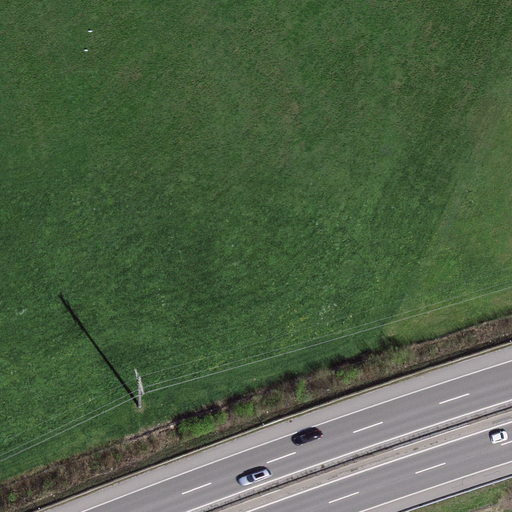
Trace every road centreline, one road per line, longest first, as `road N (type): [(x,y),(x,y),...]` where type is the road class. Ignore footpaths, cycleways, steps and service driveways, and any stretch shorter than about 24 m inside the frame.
road 1 (motorway): [(511,379),(133,511)]
road 2 (motorway): [(308,511),(511,442)]
